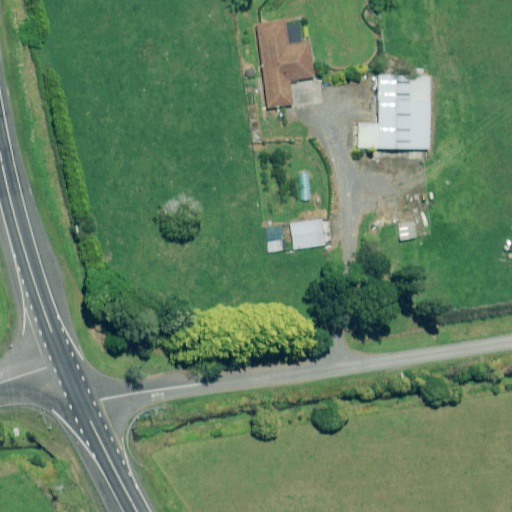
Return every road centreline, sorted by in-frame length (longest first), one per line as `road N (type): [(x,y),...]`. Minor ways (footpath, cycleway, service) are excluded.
road 1 (primary): [(64,365),(0,167)]
road 2 (primary): [(136,511),(64,365)]
